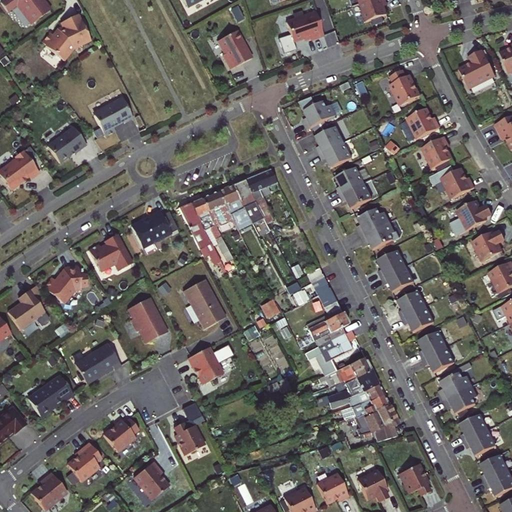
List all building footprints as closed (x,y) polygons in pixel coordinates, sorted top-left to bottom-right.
[(4,0),(0,3),(7,13),(16,6),(31,25),(50,11),(42,0),(4,0)] [(182,0),(187,8),(202,0),(182,0)] [(385,0),(371,0),(359,4),(366,23),(387,16),(384,8),(383,5),(386,4),(385,0)] [(310,41),(323,36),(315,13),(286,23),(293,43),(309,37),(310,41)] [(91,42),(78,15),(60,24),(63,29),(58,31),(54,36),(50,33),(42,43),(64,62),(73,50),(91,42)] [(222,56),(230,70),(251,59),(237,31),(218,41),(225,55),(222,56)] [(511,73),(511,49),(511,50),(500,54),(508,75),(511,73)] [(495,77),(482,52),(470,58),(473,63),(470,65),(458,71),(468,91),(495,77)] [(389,87),(400,108),(419,98),(412,83),(409,85),(406,79),(402,72),(389,79),(392,86),(389,87)] [(350,89),(348,84),(339,88),(342,93),(350,89)] [(94,116),(105,137),(115,132),(113,128),(124,122),(126,126),(134,122),(122,98),(95,113),(94,116)] [(307,131),(337,117),(331,106),(327,109),(324,103),(304,113),(308,122),(304,124),(307,131)] [(417,141),(440,129),(436,122),(433,123),(432,121),(426,110),(406,120),(417,141)] [(511,117),(494,126),(501,140),(504,138),(506,141),(511,152),(511,151),(511,117)] [(72,127),(46,146),(60,164),(74,153),(75,155),(86,146),(72,127)] [(316,150),(319,156),(344,144),(336,128),(315,139),(319,148),(316,150)] [(421,150),(432,170),(452,160),(446,150),(445,147),(448,145),(444,138),(421,150)] [(344,144),(319,156),(323,163),(326,161),(331,170),(352,160),(344,144)] [(0,169),(0,175),(10,190),(21,183),(29,177),(31,180),(40,174),(25,151),(16,157),(16,158),(0,169)] [(336,190),(340,197),(364,184),(356,169),(335,179),(340,188),(336,190)] [(270,170),(244,180),(264,219),(266,223),(272,219),(259,190),(276,182),(270,170)] [(451,201),(474,189),(471,182),(467,183),(466,181),(461,170),(441,180),(451,201)] [(252,225),(264,219),(244,180),(232,185),(251,223),(252,225)] [(364,184),(340,197),(343,203),(346,202),(351,211),(372,200),(364,184)] [(217,191),(232,219),(235,225),(237,230),(251,223),(232,185),(217,191)] [(217,191),(200,198),(215,227),(232,219),(217,191)] [(215,227),(200,198),(190,203),(213,246),(217,245),(226,261),(232,258),(215,227)] [(480,211),(476,202),(456,212),(466,232),(486,222),(485,219),(491,216),(487,207),(480,211)] [(190,203),(179,207),(202,253),(207,251),(215,268),(222,264),(213,246),(190,203)] [(355,228),(360,238),(390,224),(385,214),(380,216),(377,210),(357,220),(360,226),(355,228)] [(130,227),(141,249),(170,234),(160,213),(130,227)] [(390,224),(360,238),(365,249),(370,246),(373,252),(393,242),(390,236),(395,234),(390,224)] [(493,236),(492,233),(472,243),(482,263),(502,253),(497,245),(504,242),(500,233),(493,236)] [(88,251),(100,273),(114,265),(118,272),(132,264),(117,236),(104,243),(106,246),(101,249),(99,245),(88,251)] [(378,273),(381,280),(406,268),(398,252),(377,263),(381,272),(378,273)] [(488,274),(498,295),(511,288),(511,272),(511,271),(511,264),(511,263),(488,274)] [(307,274),(311,283),(324,277),(319,267),(307,274)] [(51,279),(43,289),(61,303),(64,303),(72,290),(78,292),(78,289),(85,289),(85,277),(78,277),(77,270),(77,268),(64,268),(64,271),(55,282),(51,279)] [(406,268),(381,280),(385,287),(388,285),(393,294),(414,283),(406,268)] [(311,283),(314,289),(327,283),(324,277),(311,283)] [(183,292),(204,330),(225,319),(217,304),(215,305),(211,298),(213,297),(204,281),(183,292)] [(314,289),(317,295),(330,289),(327,283),(314,289)] [(317,295),(320,301),(332,294),(330,289),(317,295)] [(298,302),(306,300),(303,290),(295,292),(298,302)] [(7,313),(20,330),(44,312),(29,291),(18,299),(21,303),(7,313)] [(398,314),(402,320),(426,308),(418,292),(397,303),(402,312),(398,314)] [(320,301),(323,307),(335,300),(332,294),(320,301)] [(167,333),(149,299),(128,310),(133,319),(130,320),(137,332),(139,331),(146,344),(167,333)] [(268,318),(280,312),(275,299),(262,304),(268,318)] [(313,341),(314,340),(341,327),(347,324),(335,300),(323,307),(329,319),(307,329),(313,341)] [(511,302),(501,308),(510,325),(511,324),(511,302)] [(426,308),(402,320),(405,327),(408,325),(413,334),(434,324),(426,308)] [(267,324),(271,331),(286,324),(282,317),(267,324)] [(0,340),(10,334),(0,319),(0,340)] [(314,340),(317,346),(343,333),(341,327),(314,340)] [(313,356),(313,357),(347,340),(343,333),(317,346),(303,354),(306,359),(313,356)] [(419,354),(422,361),(447,348),(439,333),(418,343),(422,352),(419,354)] [(351,349),(347,340),(313,357),(322,376),(335,370),(329,359),(351,349)] [(75,366),(89,386),(114,369),(115,371),(122,366),(107,345),(75,366)] [(208,348),(187,359),(193,370),(196,370),(203,385),(222,375),(208,348)] [(447,348),(422,361),(426,367),(429,366),(433,375),(455,364),(447,348)] [(343,380),(344,383),(370,371),(363,357),(335,370),(322,376),(317,378),(319,381),(324,379),(327,387),(343,380)] [(327,396),(329,402),(363,392),(377,384),(370,371),(344,383),(338,386),(341,392),(327,396)] [(438,392),(443,402),(472,388),(467,377),(462,380),(460,374),(440,384),(442,390),(438,392)] [(60,377),(28,400),(41,419),(61,402),(62,404),(73,396),(60,377)] [(286,381),(277,385),(279,389),(281,394),(290,390),(286,381)] [(269,394),(278,390),(275,383),(266,387),(269,394)] [(363,392),(329,402),(319,406),(321,412),(340,407),(341,410),(350,407),(382,395),(377,384),(363,392)] [(472,388),(443,402),(448,413),(453,410),(455,416),(475,406),(473,400),(477,398),(472,388)] [(350,407),(356,419),(363,416),(364,417),(374,412),(373,411),(387,404),(382,395),(350,407)] [(357,429),(358,432),(391,428),(390,427),(397,424),(387,404),(373,411),(374,412),(364,417),(363,416),(356,419),(359,428),(357,429)] [(25,426),(12,410),(0,419),(0,443),(14,432),(16,434),(25,426)] [(460,437),(464,444),(488,432),(480,416),(459,427),(464,436),(460,437)] [(103,436),(117,453),(135,439),(133,436),(139,431),(129,419),(123,424),(118,428),(116,425),(103,436)] [(184,456),(204,446),(194,426),(186,430),(182,424),(173,429),(177,435),(174,437),(184,456)] [(391,428),(358,432),(359,434),(371,431),(376,441),(395,437),(391,428)] [(488,432),(464,444),(467,451),(471,449),(475,458),(496,447),(488,432)] [(76,458),(67,465),(81,483),(99,468),(95,464),(101,459),(89,443),(76,453),(79,456),(76,458)] [(481,478),(484,484),(508,472),(501,456),(479,467),(484,476),(481,478)] [(234,457),(224,461),(227,470),(234,468),(233,462),(235,461),(234,457)] [(133,479),(152,501),(169,487),(161,478),(159,475),(162,473),(153,462),(133,479)] [(418,465),(398,475),(408,495),(417,491),(420,497),(429,493),(425,486),(428,485),(418,465)] [(377,471),(357,481),(367,501),(375,497),(378,504),(387,499),(384,493),(387,491),(377,471)] [(511,479),(508,472),(484,484),(487,491),(491,489),(495,498),(511,489),(511,479)] [(40,487),(30,494),(44,511),(67,493),(51,473),(40,482),(42,485),(40,487)] [(337,474),(316,485),(326,505),(337,499),(340,498),(341,501),(349,497),(337,474)] [(304,489),(283,499),(289,511),(315,511),(316,511),(304,489)] [(511,511),(511,501),(500,508),(501,511),(511,511)]
